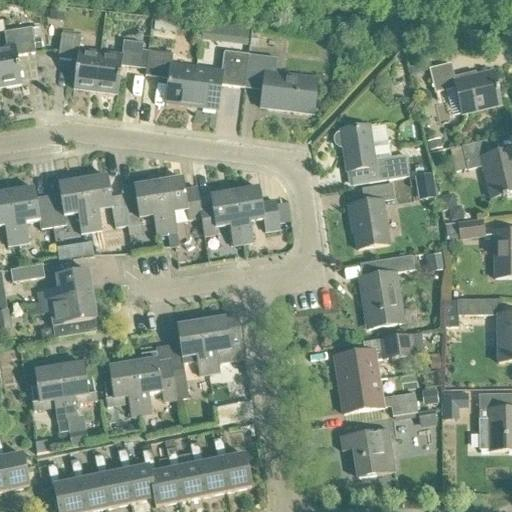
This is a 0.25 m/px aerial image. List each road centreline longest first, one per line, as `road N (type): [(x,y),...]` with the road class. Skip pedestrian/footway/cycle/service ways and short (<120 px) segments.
road 1 (residential): [(247,282),(315,272),(293,171),(274,161),(81,136),(0,149)]
road 2 (residential): [(290,511),(247,282)]
